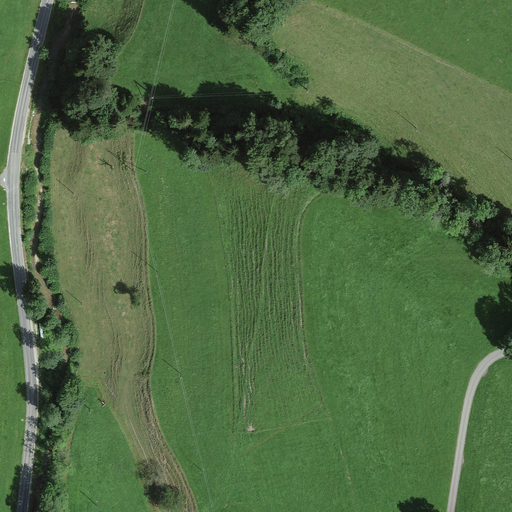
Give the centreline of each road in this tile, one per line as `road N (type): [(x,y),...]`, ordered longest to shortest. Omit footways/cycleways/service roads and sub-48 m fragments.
road 1 (unclassified): [(47,0),(13,167),(32,393),(21,511)]
road 2 (track): [(511,350),(488,361),(474,382),(450,511)]
